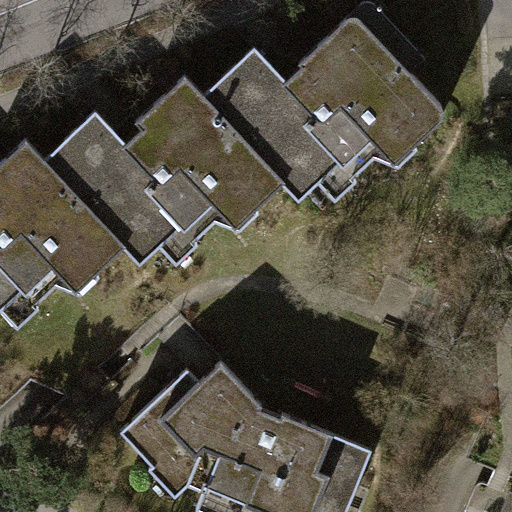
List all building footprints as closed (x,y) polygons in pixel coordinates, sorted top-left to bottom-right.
[(250,42),(199,93),(282,181),(301,199),(337,161),(350,175),(400,127),(415,143),(442,120),(441,101),(410,69),(424,53),(372,1),(363,3),(297,63),(285,74),(250,42)] [(255,206),(282,181),(199,93),(180,73),(133,117),(141,125),(134,132),(125,140),(93,106),(42,154),(125,242),(142,260),(181,224),(192,236),(240,191),(255,206)] [(95,270),(125,242),(42,154),(25,135),(0,158),(0,305),(19,288),(32,302),(81,256),(95,270)] [(156,336),(186,368),(198,380),(221,357),(179,314),(156,336)] [(264,402),(221,357),(198,380),(186,368),(120,423),(150,462),(158,453),(185,481),(205,485),(196,503),(218,511),(344,511),(374,445),(264,402)]
